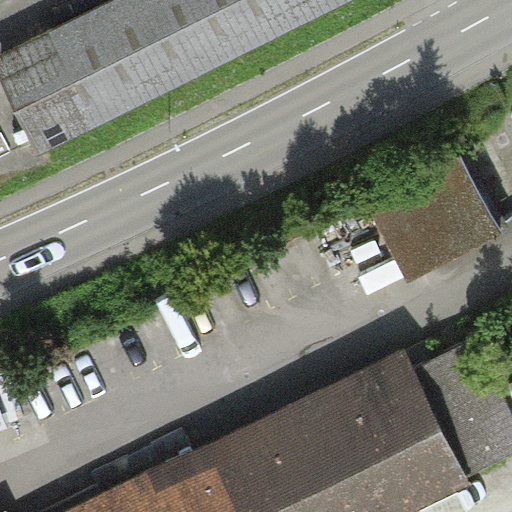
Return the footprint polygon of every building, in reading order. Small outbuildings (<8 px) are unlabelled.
[(46,139),(320,0),(133,0),(7,64),(46,139)] [(507,232),(470,157),(375,204),(412,278),(507,232)] [(511,388),(498,330),(442,343),(470,456),(511,446),(511,388)] [(414,511),(473,484),(410,352),(75,511),(414,511)] [(0,430),(0,453),(8,451),(0,430)]
